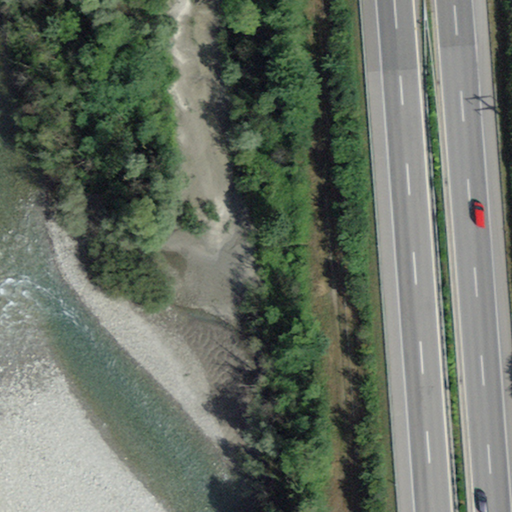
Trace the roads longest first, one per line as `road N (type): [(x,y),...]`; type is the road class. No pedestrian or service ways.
road 1 (track): [(317,0),(351,312),(355,511)]
road 2 (motorway): [(393,0),(431,511)]
road 3 (motorway): [(491,511),(453,0)]
